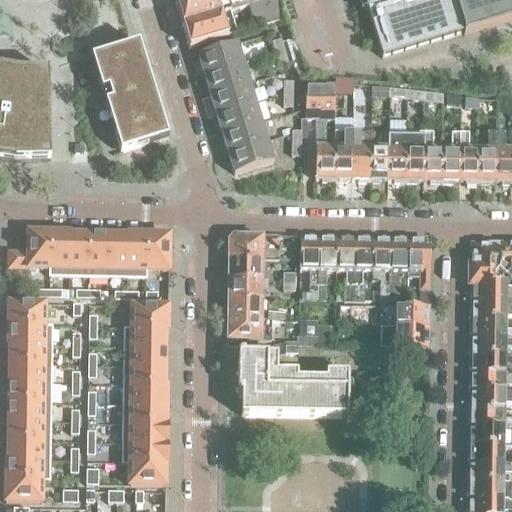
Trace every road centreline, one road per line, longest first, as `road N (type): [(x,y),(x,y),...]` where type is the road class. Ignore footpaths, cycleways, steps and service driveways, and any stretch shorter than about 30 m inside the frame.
road 1 (residential): [(199,511),(206,215)]
road 2 (residential): [(449,511),(459,225)]
road 3 (residential): [(206,215),(459,225)]
road 4 (residential): [(206,215),(145,0)]
road 5 (residential): [(0,206),(206,215)]
